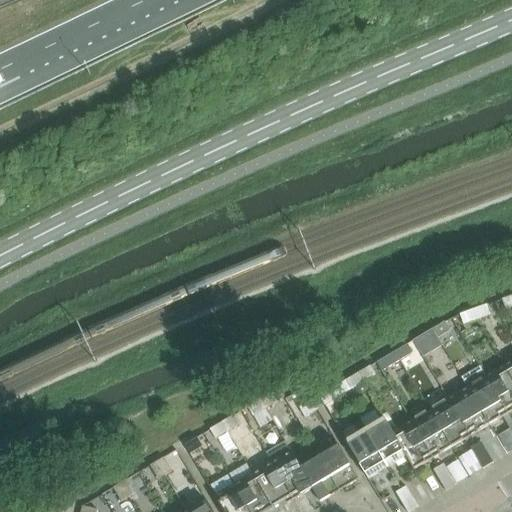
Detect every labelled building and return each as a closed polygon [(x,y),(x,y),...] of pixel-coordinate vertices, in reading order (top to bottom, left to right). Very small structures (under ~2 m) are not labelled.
[(511,307),(511,297),(503,301),(506,310),(511,307)] [(475,311),(478,320),(492,315),(488,306),(475,311)] [(478,320),(475,311),(461,316),(464,325),(478,320)] [(433,330),(438,339),(451,331),(446,323),(433,330)] [(438,339),(433,330),(421,338),(426,346),(438,339)] [(396,352),(401,361),(414,354),(408,345),(396,352)] [(388,368),(401,361),(396,352),(383,360),(388,368)] [(511,377),(505,366),(487,377),(509,415),(511,412),(511,377)] [(359,374),(364,383),(376,376),(371,367),(359,374)] [(511,419),(509,415),(487,377),(481,367),(462,378),(468,389),(490,426),(504,418),(511,431),(511,419)] [(364,383),(359,374),(346,382),(351,391),(364,383)] [(471,437),(490,426),(468,389),(449,400),(471,437)] [(320,397),(325,406),(338,399),(333,390),(320,397)] [(261,401),(266,409),(279,402),(274,393),(261,401)] [(449,400),(431,411),(453,448),(471,437),(449,400)] [(266,409),(261,401),(249,408),(254,417),(266,409)] [(313,402),(301,409),(306,418),(318,410),(313,402)] [(431,411),(412,422),(434,459),(453,448),(431,411)] [(224,423),(229,432),(241,424),(236,416),(224,423)] [(407,457),(393,433),(394,433),(386,420),(366,431),(388,468),(407,457)] [(412,422),(394,433),(393,433),(407,457),(415,470),(434,459),(412,422)] [(229,432),(224,423),(211,431),(216,439),(229,432)] [(388,468),(366,431),(347,443),(369,480),(388,468)] [(186,446),(191,455),(203,447),(198,439),(186,446)] [(313,490),(314,490),(300,466),(286,442),(267,453),(273,464),(295,501),(313,490)] [(318,455),(340,492),(360,480),(338,443),(318,455)] [(471,449),(483,469),(484,470),(494,463),(482,443),(471,449)] [(321,503),(340,492),(318,455),(300,466),(314,490),(313,490),(321,503)] [(158,463),(166,476),(172,472),(164,459),(158,463)] [(166,476),(158,463),(151,467),(159,480),(166,476)] [(254,475),(276,511),(295,501),(273,464),(254,475)] [(434,471),(447,492),(457,485),(445,465),(434,471)] [(236,486),(251,511),(275,511),(276,511),(254,475),(236,486)] [(120,485),(128,498),(135,494),(127,481),(120,485)] [(128,498),(120,485),(114,489),(122,502),(128,498)] [(251,511),(236,486),(216,497),(224,511),(251,511)] [(397,493),(407,511),(412,511),(419,508),(407,487),(397,493)] [(213,511),(208,503),(192,511),(213,511)]
